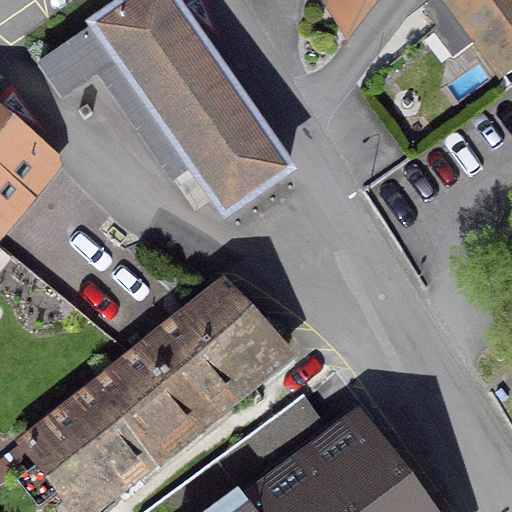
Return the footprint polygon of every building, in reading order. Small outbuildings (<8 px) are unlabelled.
[(221,217),(282,175),(162,0),(132,0),(33,68),(56,101),(94,74),(169,183),(188,169),(221,217)] [(312,0),(340,39),(370,0),(312,0)] [(511,69),(511,0),(441,0),(499,79),(511,69)] [(0,207),(39,160),(46,166),(50,162),(0,119),(0,207)] [(31,458),(74,511),(88,511),(284,355),(234,293),(31,458)] [(431,511),(364,422),(243,511),(431,511)]
